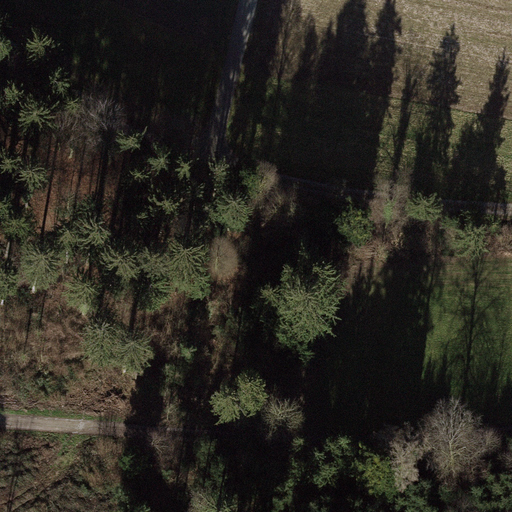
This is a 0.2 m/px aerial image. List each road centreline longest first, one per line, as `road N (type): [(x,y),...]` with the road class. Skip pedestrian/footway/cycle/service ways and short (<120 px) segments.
road 1 (track): [(511,213),(358,205),(212,169),(99,121),(0,49)]
road 2 (track): [(0,424),(511,438)]
road 3 (track): [(212,169),(249,0)]
